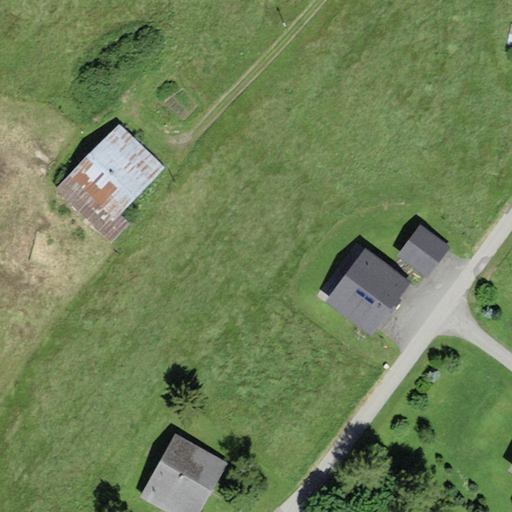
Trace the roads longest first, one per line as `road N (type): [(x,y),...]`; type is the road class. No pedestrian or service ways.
road 1 (unclassified): [(293,511),(511,219)]
road 2 (track): [(172,157),(316,0)]
